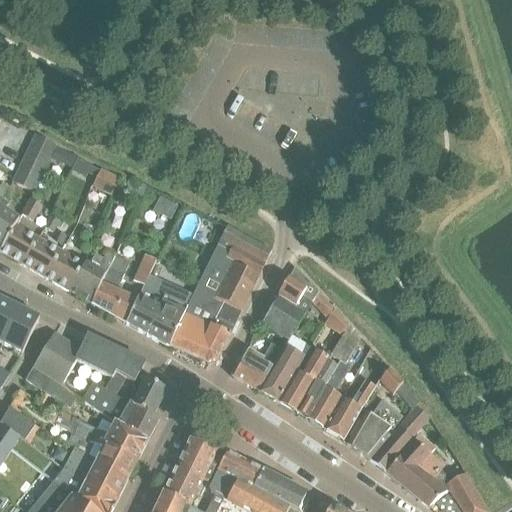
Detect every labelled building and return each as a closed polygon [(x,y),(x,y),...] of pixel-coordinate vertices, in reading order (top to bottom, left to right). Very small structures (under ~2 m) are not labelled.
[(35,137),(30,147),(51,157),(56,147),(35,137)] [(51,157),(30,147),(26,156),(47,166),(51,157)] [(56,150),(52,161),(62,165),(67,154),(56,150)] [(26,156),(21,166),(42,176),(47,166),(26,156)] [(42,176),(21,166),(16,176),(37,186),(42,176)] [(92,166),(88,174),(96,179),(101,170),(92,166)] [(102,173),(94,188),(112,197),(120,183),(102,173)] [(131,180),(125,191),(142,200),(147,188),(131,180)] [(2,185),(0,189),(0,200),(2,201),(9,190),(2,185)] [(155,213),(157,214),(151,224),(165,232),(180,203),(164,195),(155,213)] [(2,201),(0,204),(0,254),(15,228),(19,221),(4,212),(8,206),(2,201)] [(37,215),(42,208),(32,203),(30,202),(28,206),(26,210),(22,217),(23,218),(33,223),(37,215)] [(52,234),(59,223),(51,218),(44,230),(52,234)] [(15,228),(0,254),(23,268),(38,241),(15,228)] [(227,229),(220,242),(232,248),(245,255),(265,266),(272,253),(227,229)] [(61,254),(38,241),(23,268),(46,281),(61,254)] [(192,299),(169,350),(206,367),(217,363),(242,313),(215,300),(221,287),(227,276),(233,264),(226,261),(232,248),(220,242),(192,299)] [(245,255),(232,248),(226,261),(233,264),(259,278),(260,276),(265,266),(245,255)] [(61,254),(46,281),(69,294),(84,267),(61,254)] [(85,266),(84,267),(69,294),(92,307),(101,286),(115,258),(107,254),(103,261),(95,257),(89,268),(85,266)] [(123,262),(115,258),(101,286),(92,307),(126,326),(137,303),(116,293),(129,265),(123,262)] [(133,283),(144,288),(148,279),(156,263),(145,258),(133,283)] [(233,264),(227,276),(253,290),(259,278),(233,264)] [(278,299),(277,300),(305,316),(312,305),(311,305),(318,294),(295,269),(291,275),(289,279),(278,298),(278,299)] [(253,290),(227,276),(221,287),(247,301),(253,290)] [(137,303),(126,326),(148,338),(169,350),(192,299),(148,279),(144,288),(137,303)] [(247,301),(221,287),(215,300),(242,313),(247,301)] [(318,294),(311,305),(312,305),(328,322),(334,310),(318,294)] [(0,345),(2,346),(19,310),(0,300),(0,345)] [(277,300),(261,327),(289,344),(292,339),(305,316),(277,300)] [(19,310),(2,346),(22,356),(39,320),(19,310)] [(334,310),(328,322),(324,327),(342,338),(349,326),(335,311),(334,310)] [(349,326),(342,338),(328,361),(296,417),(323,433),(342,401),(334,396),(350,370),(346,367),(363,339),(349,326)] [(111,380),(113,380),(115,375),(125,380),(134,385),(138,378),(143,366),(88,339),(81,353),(54,336),(32,370),(52,382),(61,388),(76,364),(111,380)] [(277,362),(258,395),(259,396),(278,407),(297,374),(311,350),(292,339),(289,344),(283,353),(281,356),(277,362)] [(258,395),(283,353),(271,346),(263,361),(249,353),(232,380),(258,395)] [(302,377),(297,374),(278,407),(296,417),(328,361),(316,354),(302,377)] [(411,411),(418,403),(403,385),(404,383),(391,369),(379,384),(392,398),(396,394),(411,411)] [(2,370),(0,372),(0,379),(5,383),(10,375),(2,370)] [(115,398),(125,380),(115,375),(113,380),(112,381),(105,392),(115,398)] [(152,419),(152,418),(166,392),(145,381),(132,407),(152,419)] [(65,391),(61,388),(52,382),(44,394),(71,411),(77,400),(71,395),(65,391)] [(342,401),(323,433),(344,445),(375,390),(365,384),(351,406),(342,401)] [(152,419),(132,407),(129,405),(129,406),(115,398),(104,392),(93,385),(81,402),(114,424),(117,426),(117,427),(147,444),(158,422),(152,418),(152,419)] [(371,464),(390,438),(387,436),(390,432),(392,433),(403,419),(382,403),(371,417),(366,413),(346,447),(371,464)] [(411,411),(390,438),(371,464),(429,511),(446,495),(450,493),(461,511),(487,511),(466,475),(455,482),(442,472),(446,468),(431,456),(436,450),(418,435),(430,420),(418,407),(419,405),(418,403),(411,411)] [(60,420),(56,428),(72,436),(66,447),(74,452),(75,451),(76,451),(87,457),(85,461),(94,467),(127,483),(137,464),(103,448),(101,452),(78,439),(81,434),(75,430),(76,429),(70,426),(60,420)] [(73,420),(70,426),(76,429),(75,430),(81,434),(78,439),(101,452),(103,448),(137,464),(147,444),(117,427),(117,426),(114,424),(107,438),(73,420)] [(0,426),(0,449),(9,456),(14,448),(20,439),(14,435),(0,426)] [(184,453),(216,469),(224,453),(192,436),(184,453)] [(0,469),(9,456),(0,449),(0,469)] [(87,457),(76,451),(65,472),(79,482),(84,485),(84,486),(118,502),(127,483),(94,467),(85,461),(87,457)] [(216,469),(184,453),(177,468),(204,483),(209,485),(216,469)] [(250,490),(260,471),(227,454),(209,490),(211,496),(241,511),(289,511),(290,511),(250,490)] [(177,468),(163,495),(181,504),(190,509),(192,509),(204,483),(177,468)] [(64,471),(52,485),(59,490),(60,491),(87,511),(112,511),(118,502),(84,486),(84,485),(79,482),(65,472),(64,471)] [(299,511),(307,496),(260,471),(250,490),(290,511),(289,511),(299,511)] [(87,511),(60,491),(59,490),(52,485),(30,511),(87,511)] [(163,495),(155,511),(188,511),(190,509),(181,504),(163,495)] [(3,511),(9,503),(0,496),(0,511),(3,511)] [(5,511),(25,511),(14,502),(5,511)]
